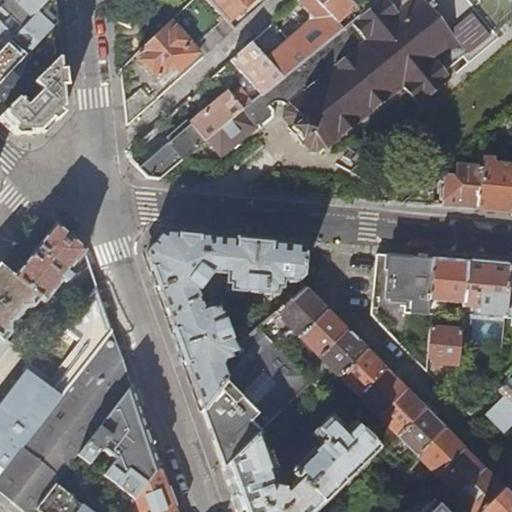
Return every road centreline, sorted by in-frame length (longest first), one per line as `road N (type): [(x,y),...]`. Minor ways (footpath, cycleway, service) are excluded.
road 1 (residential): [(104,202),(511,239)]
road 2 (residential): [(207,511),(104,202)]
road 3 (residential): [(104,202),(86,0)]
